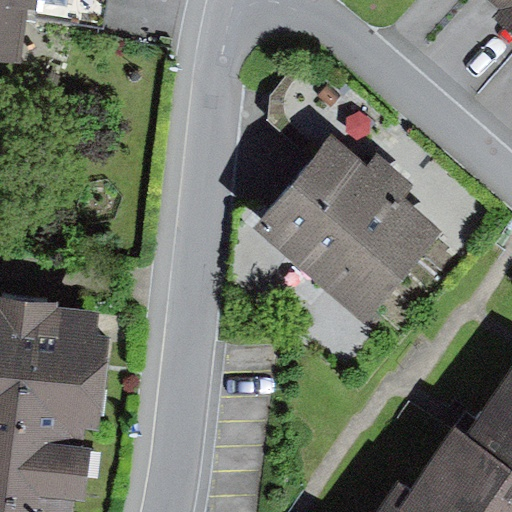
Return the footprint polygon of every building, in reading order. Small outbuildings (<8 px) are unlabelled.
[(102,0),(0,0),(0,42),(18,46),(25,6),(99,19),(102,0)] [(511,0),(483,0),(502,16),(493,27),(511,42),(511,0)] [(307,143),(256,203),(366,296),(437,212),(401,182),(413,167),(377,138),(366,151),(327,118),(307,143)] [(0,511),(80,511),(84,491),(73,489),(76,469),(86,470),(93,418),(84,417),(86,403),(100,405),(105,367),(113,307),(99,305),(102,288),(61,282),(61,276),(0,267),(0,511)] [(511,511),(511,351),(472,413),(454,401),(403,479),(452,511),(511,511)] [(452,511),(403,479),(390,471),(362,511),(341,511),(336,508),(333,511),(452,511)]
